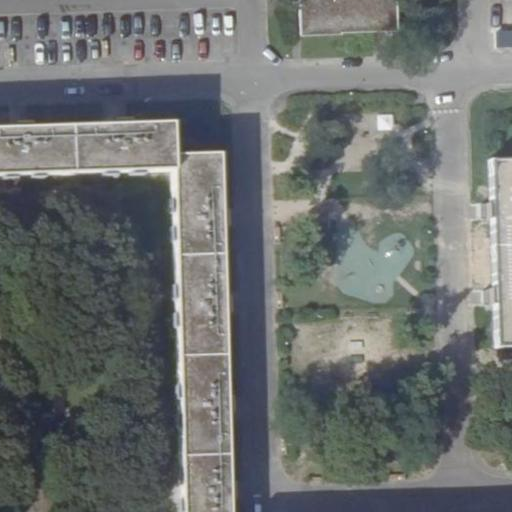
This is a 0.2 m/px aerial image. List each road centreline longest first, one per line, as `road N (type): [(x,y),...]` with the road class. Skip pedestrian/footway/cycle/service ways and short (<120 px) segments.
road 1 (residential): [(511,491),(261,500),(242,76)]
road 2 (residential): [(511,65),(242,76)]
road 3 (residential): [(242,76),(0,85)]
